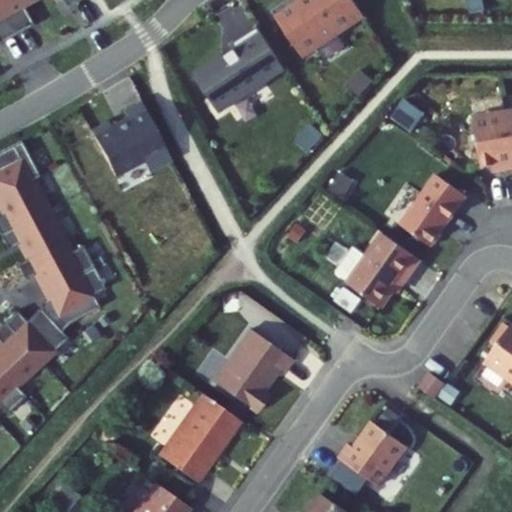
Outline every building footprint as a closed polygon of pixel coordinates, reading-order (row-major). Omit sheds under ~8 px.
[(0,0),(0,33),(1,35),(29,19),(19,0),(0,0)] [(363,8),(357,0),(275,0),(272,3),(302,49),(363,8)] [(283,61),(256,19),(229,38),(232,43),(194,69),(218,105),(283,61)] [(148,162),(171,151),(141,93),(123,102),(127,109),(110,117),(108,113),(91,122),(114,166),(143,151),(148,162)] [(511,101),(501,103),(511,160),(511,159),(511,101)] [(501,103),(469,109),(479,162),(490,160),(496,159),(496,163),(511,160),(501,103)] [(38,170),(20,133),(0,144),(0,190),(7,205),(0,208),(0,230),(6,242),(22,234),(30,249),(15,257),(24,272),(38,265),(51,292),(25,314),(16,303),(0,317),(0,335),(1,337),(0,337),(0,400),(5,406),(23,389),(14,379),(65,331),(59,324),(67,316),(100,300),(93,287),(105,281),(83,238),(71,244),(35,172),(38,170)] [(398,216),(428,237),(463,186),(433,165),(398,216)] [(399,272),(403,274),(419,251),(380,224),(362,249),(350,240),(332,265),(380,299),(399,272)] [(511,317),(509,316),(484,354),(511,372),(511,317)] [(278,362),(284,366),(293,354),(251,323),(213,375),(255,407),(268,390),(261,385),(278,362)] [(444,375),(429,364),(418,379),(433,390),(444,375)] [(158,448),(195,475),(240,415),(203,388),(158,448)] [(336,449),(374,478),(403,439),(370,414),(350,441),(345,437),(336,449)] [(180,511),(188,501),(153,476),(126,511),(180,511)] [(350,511),(352,510),(319,487),(301,511),(350,511)]
